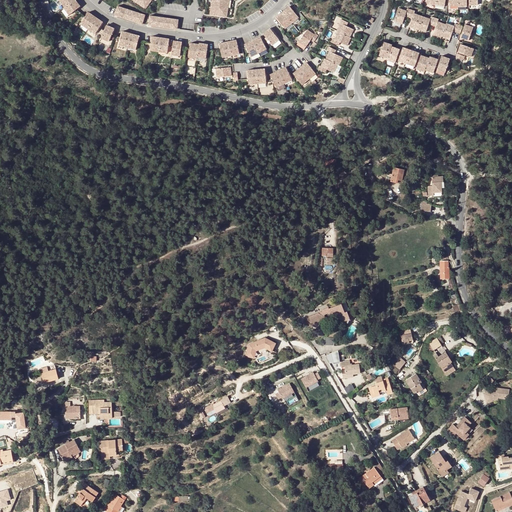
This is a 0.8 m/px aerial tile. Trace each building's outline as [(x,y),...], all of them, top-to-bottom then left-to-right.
[(80,5),(75,0),(71,0),(64,6),(63,7),(68,14),(80,5)] [(208,0),(206,12),(224,15),(225,0),(208,0)] [(286,4),(279,10),(289,21),(295,15),(286,4)] [(145,15),(117,6),(114,16),(143,25),(145,15)] [(402,9),(394,6),(390,19),(398,22),(401,14),(404,15),(407,8),(403,7),(402,9)] [(410,9),(407,8),(404,15),(408,17),(405,25),(413,28),(418,15),(409,12),(410,9)] [(279,10),(273,15),(282,26),(289,21),(279,10)] [(88,11),(80,23),(87,28),(95,16),(88,11)] [(179,19),(148,15),(146,26),(178,30),(179,19)] [(418,15),(413,28),(421,30),(424,23),(428,24),(430,16),(427,15),(426,17),(418,15)] [(102,21),(95,16),(87,28),(94,33),(102,21)] [(334,20),(335,21),(332,29),(333,29),(345,35),(349,27),(341,23),(343,20),(336,16),(334,20)] [(430,16),(428,24),(431,25),(428,33),(437,36),(441,23),(433,20),(434,18),(430,16)] [(441,23),(437,35),(445,37),(448,30),(452,31),(454,23),(450,22),(450,24),(442,22),(441,23)] [(469,26),(460,23),(456,36),(464,39),(469,26)] [(114,27),(106,24),(100,37),(108,41),(114,27)] [(268,26),(261,32),(270,43),(277,37),(268,26)] [(306,29),(295,38),(301,45),(312,35),(306,29)] [(333,29),(330,37),(328,36),(327,40),(333,43),(335,40),(343,43),(346,35),(345,35),(333,29)] [(130,32),(121,30),(118,44),(126,46),(130,32)] [(139,35),(130,32),(126,46),(135,49),(139,35)] [(258,33),(250,37),(256,50),(264,46),(258,33)] [(160,36),(151,35),(149,49),(158,50),(160,36)] [(168,37),(160,36),(158,50),(166,52),(168,37)] [(234,37),(225,39),(228,53),(237,51),(234,37)] [(250,37),(242,41),(248,54),(256,50),(250,37)] [(180,39),(172,38),(170,52),(178,53),(180,39)] [(225,39),(217,41),(219,55),(228,53),(225,39)] [(197,42),(189,40),(186,55),(195,56),(195,55),(197,42)] [(206,42),(197,40),(197,42),(195,55),(204,56),(206,42)] [(388,43),(379,40),(375,53),(383,56),(387,44),(388,43)] [(456,42),(453,50),(466,54),(469,46),(456,42)] [(323,48),(325,49),(322,57),(334,62),(335,63),(339,55),(330,51),(332,47),(325,44),(323,48)] [(395,47),(387,44),(383,56),(383,57),(391,61),(395,47)] [(407,48),(399,45),(394,58),(402,61),(407,48)] [(415,51),(407,48),(402,61),(410,64),(415,51)] [(425,54),(417,51),(412,64),(421,67),(425,54)] [(446,56),(437,53),(433,66),(441,69),(446,56)] [(434,57),(425,54),(421,67),(429,70),(434,57)] [(320,56),(317,64),(315,63),(314,67),(321,70),(322,67),(330,70),(334,62),(322,57),(320,56)] [(304,61),(297,66),(306,77),(313,72),(304,61)] [(228,65),(214,66),(215,75),(229,74),(228,65)] [(284,65),(276,69),(282,82),(290,78),(284,65)] [(262,66),(253,67),(255,82),(264,81),(262,66)] [(297,66),(290,72),(299,83),(306,77),(297,66)] [(255,82),(253,67),(245,68),(246,82),(255,82)] [(276,69),(268,73),(274,86),(282,82),(276,69)] [(398,179),(398,181),(403,181),(404,175),(394,173),(393,178),(398,179)] [(429,187),(430,191),(436,193),(442,193),(442,183),(444,183),(444,177),(433,178),(433,186),(429,187)] [(333,248),(323,248),(323,256),(326,256),(327,258),(333,258),(333,248)] [(444,260),(440,261),(441,279),(450,279),(450,266),(449,266),(449,260),(446,260),(445,261),(444,260)] [(341,304),(308,316),(312,326),(317,328),(322,316),(324,316),(325,314),(328,314),(348,322),(350,319),(347,312),(344,313),(341,304)] [(324,316),(322,316),(317,328),(312,326),(315,335),(324,316)] [(411,333),(400,335),(402,343),(409,341),(409,339),(413,337),(411,333)] [(334,338),(324,337),(324,346),(334,346),(334,338)] [(434,350),(442,345),(438,338),(430,343),(434,350)] [(257,342),(250,345),(248,353),(255,355),(257,351),(266,347),(273,350),(276,343),(267,339),(258,343),(257,342)] [(339,363),(336,352),(331,354),(332,364),(339,363)] [(434,356),(446,374),(455,368),(451,362),(452,361),(447,352),(439,357),(437,354),(434,356)] [(401,358),(395,365),(400,369),(406,362),(401,358)] [(349,361),(339,363),(340,367),(341,367),(344,367),(345,374),(346,375),(353,374),(360,373),(358,364),(349,365),(349,361)] [(57,369),(42,373),(45,383),(59,379),(57,369)] [(314,372),(302,378),(307,387),(319,380),(318,379),(322,378),(318,372),(315,373),(314,372)] [(421,384),(423,383),(417,374),(407,380),(415,393),(423,388),(421,384)] [(490,385),(494,381),(490,377),(486,382),(490,385)] [(377,386),(370,389),(372,396),(380,393),(387,391),(388,393),(388,395),(393,393),(390,382),(385,384),(384,382),(377,384),(377,386)] [(290,383),(278,389),(279,391),(275,393),(278,399),(282,397),(283,398),(295,392),(290,383)] [(346,392),(354,388),(352,383),(344,387),(346,392)] [(497,388),(483,393),(486,400),(494,397),(495,399),(499,398),(505,399),(505,397),(506,395),(510,395),(510,390),(497,388)] [(215,412),(225,409),(224,405),(230,403),(228,397),(212,403),(215,412)] [(105,400),(89,400),(89,414),(101,413),(101,417),(107,417),(107,413),(112,413),(112,402),(105,402),(105,400)] [(81,406),(66,406),(66,418),(76,418),(76,420),(81,420),(81,406)] [(408,408),(391,410),(392,417),(398,416),(399,419),(399,420),(409,419),(408,408)] [(22,426),(22,411),(0,411),(0,418),(8,419),(8,427),(22,426)] [(453,424),(447,431),(453,436),(456,434),(458,435),(460,432),(464,435),(470,428),(469,427),(471,423),(465,417),(459,424),(460,425),(457,428),(456,427),(453,424)] [(460,432),(458,435),(464,441),(473,431),(470,428),(464,435),(460,432)] [(402,447),(407,444),(415,439),(410,431),(392,441),(398,450),(402,447)] [(75,439),(59,448),(66,460),(74,456),(73,455),(72,453),(81,449),(75,439)] [(122,439),(100,441),(100,447),(101,447),(102,454),(117,453),(117,450),(120,450),(123,450),(122,439)] [(368,444),(364,447),(369,454),(373,452),(368,444)] [(101,447),(100,447),(99,447),(101,458),(120,456),(120,450),(117,450),(117,453),(102,454),(101,447)] [(3,449),(0,449),(0,464),(2,464),(1,462),(13,460),(11,450),(3,451),(3,449)] [(430,458),(440,472),(444,470),(445,471),(447,469),(452,466),(448,460),(447,462),(445,463),(443,460),(445,459),(440,452),(430,458)] [(511,457),(509,458),(509,457),(505,457),(505,455),(499,455),(499,458),(502,458),(503,465),(500,465),(501,470),(510,469),(510,464),(511,464),(511,457)] [(335,464),(331,464),(331,470),(335,470),(335,473),(342,473),(342,470),(343,470),(343,464),(335,464)] [(380,464),(375,467),(381,475),(385,472),(380,464)] [(375,467),(358,480),(363,486),(366,484),(369,488),(374,484),(372,481),(381,475),(375,467)] [(382,478),(381,475),(372,481),(374,484),(382,478)] [(490,479),(484,475),(481,478),(487,483),(490,479)] [(382,478),(374,484),(376,486),(384,480),(383,478),(382,478)] [(98,492),(83,482),(79,488),(82,490),(74,501),(81,505),(86,497),(92,501),(98,492)] [(424,487),(417,491),(418,493),(414,495),(410,497),(415,508),(423,504),(422,501),(429,497),(424,487)] [(0,506),(8,504),(7,500),(6,498),(10,497),(8,489),(0,491),(0,506)] [(462,492),(455,509),(461,511),(462,511),(464,507),(468,499),(475,502),(479,492),(471,489),(469,495),(462,492)] [(511,503),(511,495),(511,496),(510,493),(492,500),(496,510),(511,503)] [(108,506),(118,511),(121,506),(125,500),(121,497),(115,494),(108,506)] [(511,503),(496,510),(497,511),(511,505),(511,503)]
